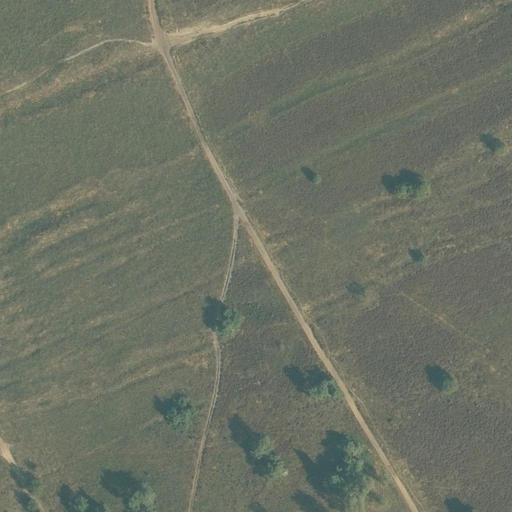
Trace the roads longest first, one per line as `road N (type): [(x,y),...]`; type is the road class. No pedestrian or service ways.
road 1 (track): [(415,511),(237,209),(174,87),(149,0)]
road 2 (track): [(235,205),(214,388),(189,511)]
